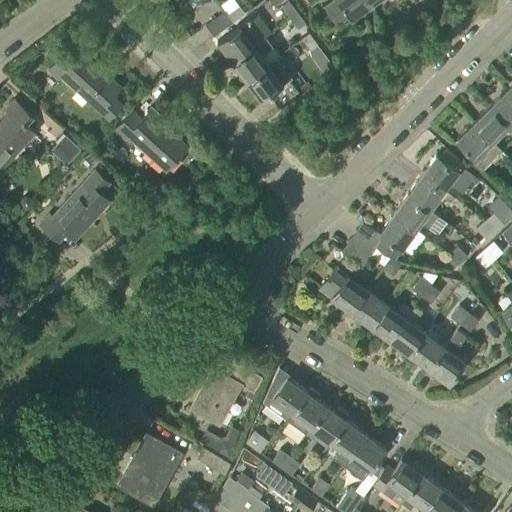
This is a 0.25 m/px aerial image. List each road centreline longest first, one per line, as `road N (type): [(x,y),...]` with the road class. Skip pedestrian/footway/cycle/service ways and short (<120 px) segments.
road 1 (residential): [(0,484),(17,492),(45,484),(237,293)]
road 2 (residential): [(316,211),(112,0)]
road 3 (residential): [(316,211),(511,15)]
road 4 (residential): [(457,439),(256,314),(237,293)]
